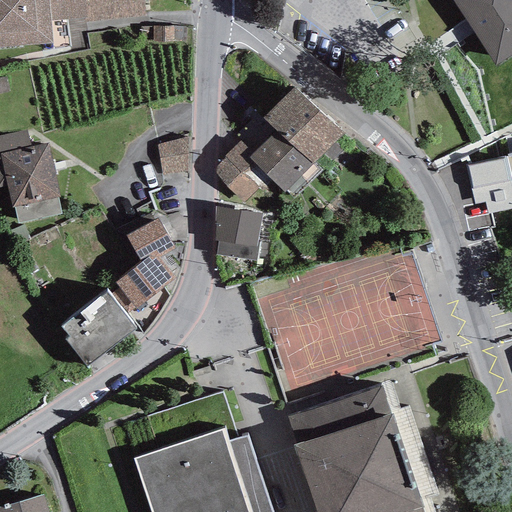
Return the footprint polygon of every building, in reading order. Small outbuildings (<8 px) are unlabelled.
[(0,0),(0,43),(52,38),(50,18),(48,0),(0,0)] [(85,0),(48,0),(50,18),(87,13),(85,0)] [(85,0),(87,13),(87,18),(145,12),(143,0),(85,0)] [(511,0),(461,0),(509,66),(511,63),(511,0)] [(294,81),(264,111),(275,123),(311,159),(342,128),(294,81)] [(275,123),(264,111),(216,159),(216,170),(243,199),(271,173),(248,151),(275,123)] [(311,159),(275,123),(248,151),(271,173),(285,186),(311,159)] [(0,150),(0,148),(30,141),(26,125),(0,131),(0,153),(1,154),(0,150)] [(191,132),(156,143),(162,172),(189,169),(191,132)] [(30,141),(0,148),(0,150),(1,154),(3,163),(0,163),(0,184),(8,183),(12,203),(14,202),(57,192),(60,191),(47,137),(30,141)] [(511,154),(469,164),(481,218),(511,210),(511,154)] [(61,208),(57,192),(14,202),(19,219),(61,208)] [(263,210),(217,203),(217,236),(219,236),(258,242),(263,210)] [(125,230),(141,256),(154,245),(158,250),(173,241),(158,211),(125,230)] [(256,258),(258,242),(219,236),(216,252),(256,258)] [(141,256),(115,278),(137,305),(175,273),(158,250),(154,245),(141,256)] [(62,319),(70,329),(65,332),(87,361),(137,323),(107,285),(62,319)] [(432,511),(390,381),(294,413),(326,511),(432,511)] [(224,426),(135,454),(153,511),(251,511),(228,438),(224,426)] [(251,511),(276,511),(248,430),(228,438),(251,511)] [(50,511),(44,489),(0,502),(0,511),(50,511)]
